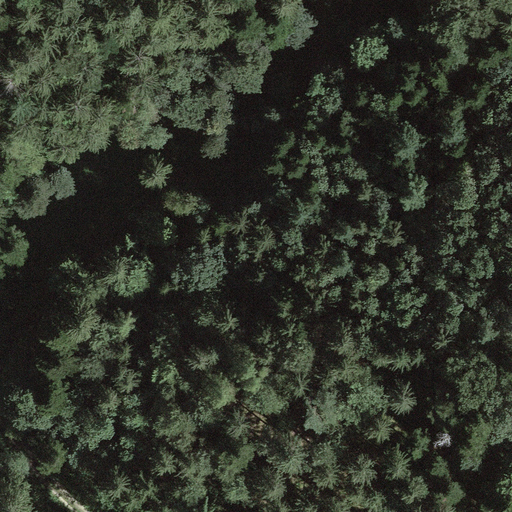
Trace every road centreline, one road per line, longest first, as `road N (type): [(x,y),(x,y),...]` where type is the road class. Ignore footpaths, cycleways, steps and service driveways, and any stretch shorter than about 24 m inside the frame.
road 1 (track): [(134,187),(324,0)]
road 2 (track): [(134,187),(0,337)]
